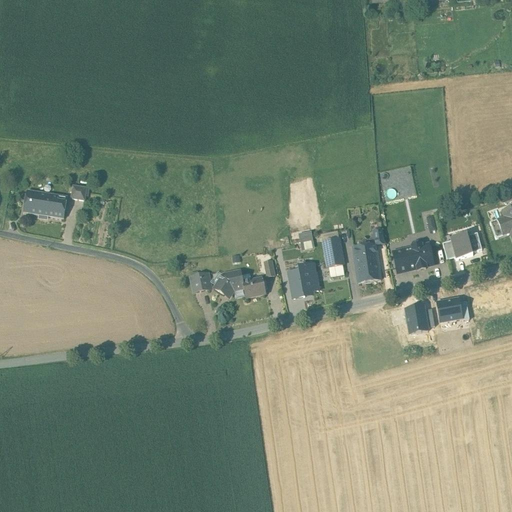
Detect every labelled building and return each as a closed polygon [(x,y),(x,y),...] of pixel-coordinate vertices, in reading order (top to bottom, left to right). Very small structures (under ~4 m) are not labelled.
[(404,0),(396,0),(397,8),(405,8),(404,0)] [(87,190),(73,187),(71,200),(85,203),(87,190)] [(67,199),(27,192),(24,214),(64,220),(67,199)] [(511,196),(503,200),(505,205),(511,202),(511,196)] [(511,208),(501,212),(504,218),(489,223),(495,240),(510,235),(511,241),(511,208)] [(433,217),(427,218),(430,233),(436,231),(433,217)] [(384,245),(381,230),(373,231),(375,242),(378,245),(378,246),(384,245)] [(448,243),(443,244),(447,260),(453,258),(455,264),(476,258),(474,253),(481,251),(477,235),(470,237),(468,232),(447,238),(448,243)] [(298,235),(301,251),(314,249),(311,233),(298,235)] [(339,240),(323,243),(327,269),(344,266),(339,240)] [(418,242),(413,243),(411,245),(412,249),(393,253),(397,274),(417,269),(418,271),(426,270),(425,268),(433,266),(429,246),(422,247),(421,243),(418,242)] [(375,245),(353,249),(358,284),(381,281),(375,245)] [(271,262),(264,264),(267,279),(275,278),(271,262)] [(298,270),(287,272),(292,302),(314,298),(314,294),(320,293),(315,264),(298,267),(298,270)] [(237,273),(223,276),(214,290),(229,300),(234,292),(244,290),(242,282),(243,282),(242,281),(239,281),(237,273)] [(208,275),(191,279),(194,294),(211,291),(208,275)] [(262,279),(251,282),(251,281),(243,282),(242,282),(244,290),(246,300),(266,296),(262,279)]
